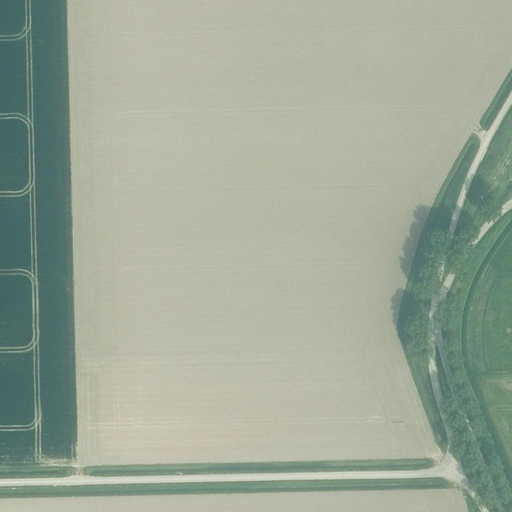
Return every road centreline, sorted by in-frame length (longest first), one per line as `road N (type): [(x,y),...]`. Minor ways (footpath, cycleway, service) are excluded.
road 1 (unclassified): [(0,484),(455,472)]
road 2 (unclassified): [(436,304),(474,164),(511,102)]
road 3 (unclassified): [(503,511),(434,337)]
road 4 (unclassified): [(434,337),(438,407),(455,472)]
road 5 (unclassified): [(436,304),(475,241),(511,206)]
